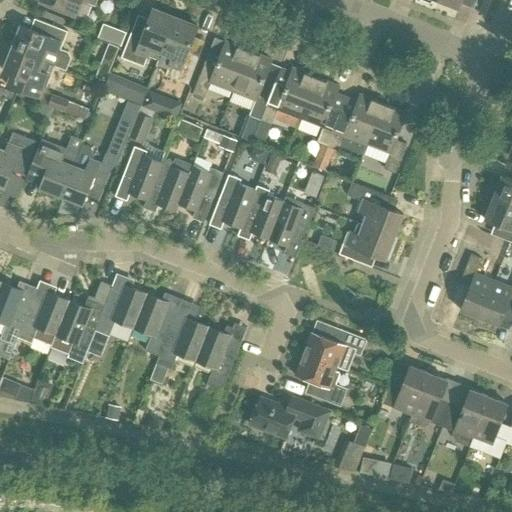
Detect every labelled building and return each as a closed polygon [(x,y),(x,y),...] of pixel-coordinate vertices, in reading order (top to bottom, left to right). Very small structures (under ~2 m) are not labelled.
[(95,7),(97,0),(40,0),(39,2),(75,16),(80,2),(95,7)] [(437,0),(438,1),(458,9),(461,0),(437,0)] [(138,15),(121,58),(143,67),(147,58),(148,59),(149,56),(157,59),(160,52),(173,18),(151,9),(148,19),(138,15)] [(173,18),(160,52),(171,56),(167,66),(169,66),(165,75),(188,84),(199,56),(187,51),(193,36),(197,27),(173,18)] [(21,26),(12,48),(54,65),(63,69),(66,70),(71,58),(68,52),(61,49),(67,32),(34,19),(30,30),(21,26)] [(125,33),(114,28),(109,42),(120,47),(125,33)] [(233,92),(249,52),(225,43),(222,52),(211,47),(191,96),(203,101),(210,83),(233,92)] [(12,48),(3,71),(12,75),(8,85),(41,99),(46,87),(50,77),(52,70),(54,65),(12,48)] [(272,91),(281,67),(271,63),(272,61),(249,52),(233,92),(255,100),(249,116),(261,120),(272,91)] [(111,65),(102,61),(95,78),(105,81),(111,65)] [(300,117),(315,78),(293,69),(283,95),(272,91),(261,120),(271,125),(278,108),(300,117)] [(141,107),(148,88),(110,73),(102,91),(141,107)] [(319,168),(347,97),(337,92),(339,87),(315,78),(300,117),(322,126),(316,142),(321,144),(313,165),(319,168)] [(15,93),(5,89),(1,100),(10,104),(15,93)] [(177,120),(183,103),(149,90),(142,106),(177,120)] [(53,108),(64,112),(68,101),(69,100),(52,94),(47,106),(53,108)] [(367,144),(383,104),(360,95),(357,101),(347,97),(319,168),(326,171),(334,149),(338,151),(340,146),(363,155),(367,144)] [(383,104),(367,144),(390,153),(383,169),(395,173),(407,144),(395,139),(406,113),(383,104)] [(143,142),(153,118),(138,112),(128,137),(143,142)] [(198,140),(203,128),(181,119),(176,131),(198,140)] [(118,122),(111,140),(106,154),(119,159),(125,145),(132,127),(118,122)] [(0,149),(0,184),(5,186),(11,170),(23,175),(36,141),(13,132),(5,151),(0,149)] [(235,140),(221,134),(218,142),(217,144),(231,150),(235,140)] [(61,196),(78,154),(77,153),(67,150),(67,149),(56,144),(56,145),(44,141),(32,173),(43,178),(39,187),(61,196)] [(112,167),(101,163),(100,163),(101,162),(92,158),(93,155),(91,148),(81,144),(78,154),(61,196),(84,205),(87,195),(94,177),(106,182),(112,167)] [(160,161),(145,156),(146,151),(134,146),(115,196),(127,201),(130,194),(145,200),(146,201),(160,161)] [(283,159),(272,155),(266,171),(277,175),(283,159)] [(177,204),(191,166),(192,165),(175,158),(174,162),(162,157),(160,161),(146,201),(145,200),(142,208),(155,213),(158,205),(175,212),(178,204),(177,204)] [(177,204),(178,204),(194,211),(192,218),(204,223),(223,173),(210,168),(208,173),(191,166),(177,204)] [(511,174),(510,179),(501,175),(492,197),(511,204),(511,174)] [(254,191),(238,185),(240,180),(228,175),(209,225),(221,230),(223,222),(239,228),(237,236),(255,191),(254,191)] [(394,237),(403,215),(393,211),(398,200),(365,187),(351,183),(347,195),(360,200),(356,210),(357,210),(367,214),(363,225),(394,237)] [(269,239),(283,201),(267,195),(269,191),(256,186),(254,191),(255,191),(237,236),(249,241),(252,233),(269,239)] [(511,204),(492,197),(484,219),(495,224),(490,234),(511,242),(511,204)] [(283,201),(269,239),(286,246),(283,254),(295,258),(314,208),(301,203),(299,208),(283,201)] [(394,237),(363,225),(357,223),(353,234),(348,232),(343,244),(339,254),(372,267),(376,256),(385,260),(394,237)] [(333,251),(337,240),(322,234),(318,245),(333,251)] [(494,282),(475,274),(481,258),(471,254),(460,281),(469,284),(459,309),(479,317),(494,282)] [(97,322),(111,285),(101,281),(89,310),(68,301),(51,346),(50,347),(69,355),(68,357),(83,363),(88,351),(89,351),(97,331),(94,330),(97,323),(97,322)] [(29,304),(30,303),(20,299),(23,290),(2,282),(0,286),(0,321),(6,323),(0,338),(0,339),(1,340),(0,343),(0,355),(10,359),(15,345),(18,338),(18,337),(17,337),(30,304),(29,304)] [(511,288),(494,282),(479,317),(499,324),(509,300),(511,301),(511,288)] [(134,328),(147,294),(124,285),(122,289),(111,285),(97,322),(97,323),(94,330),(97,331),(89,351),(98,354),(105,335),(109,336),(115,320),(134,328)] [(51,346),(68,301),(46,293),(40,307),(30,303),(29,304),(30,304),(17,337),(18,337),(18,338),(32,343),(34,339),(51,346)] [(160,356),(176,317),(164,312),(168,302),(147,294),(134,328),(151,335),(145,350),(159,356),(150,379),(151,379),(160,356)] [(196,361),(209,328),(187,319),(186,321),(176,317),(160,356),(151,379),(162,384),(168,368),(171,369),(177,353),(196,361)] [(209,328),(196,361),(213,367),(207,383),(222,390),(239,346),(228,342),(230,336),(209,328)] [(360,356),(366,339),(337,328),(333,339),(312,331),(304,353),(336,367),(348,371),(355,354),(360,356)] [(335,371),(336,367),(304,353),(295,375),(309,381),(305,393),(340,407),(347,389),(335,384),(339,373),(335,371)] [(411,415),(427,373),(409,366),(402,385),(391,381),(382,403),(393,408),(411,415)] [(439,400),(447,381),(427,373),(411,415),(409,421),(424,427),(430,423),(430,422),(442,427),(451,404),(439,400)] [(20,384),(16,396),(16,395),(14,400),(29,403),(30,400),(34,390),(20,384)] [(469,446),(488,398),(468,390),(461,409),(451,404),(442,427),(453,431),(452,431),(455,441),(469,446)] [(332,411),(315,404),(291,395),(286,408),(260,397),(250,423),(286,438),(294,419),(300,421),(297,431),(320,440),(332,411)] [(210,419),(214,408),(215,405),(200,398),(194,413),(210,419)] [(511,428),(511,427),(499,423),(506,405),(488,398),(469,446),(471,447),(473,440),(490,446),(490,445),(503,451),(506,443),(505,443),(511,428)] [(105,418),(119,420),(121,407),(108,404),(105,418)] [(356,470),(365,446),(345,438),(335,465),(356,470)] [(387,477),(392,463),(363,457),(360,472),(387,477)]
